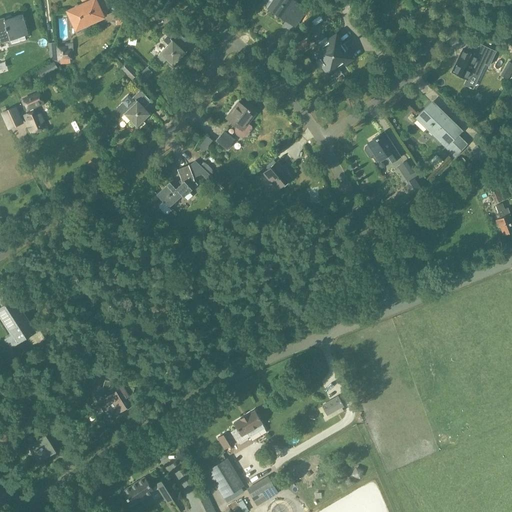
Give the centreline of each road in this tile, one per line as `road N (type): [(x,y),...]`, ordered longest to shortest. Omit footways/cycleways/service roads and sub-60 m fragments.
road 1 (unclassified): [(20,504),(255,365),(390,309)]
road 2 (residential): [(0,255),(152,151),(197,99),(231,37)]
road 3 (residential): [(321,140),(421,64),(442,0)]
road 4 (residential): [(321,140),(368,236),(390,309)]
road 5 (residential): [(231,37),(289,88),(321,140)]
road 6 (unclassified): [(390,309),(511,262)]
